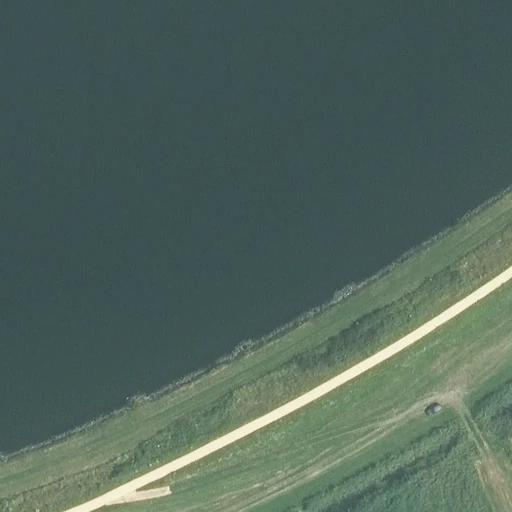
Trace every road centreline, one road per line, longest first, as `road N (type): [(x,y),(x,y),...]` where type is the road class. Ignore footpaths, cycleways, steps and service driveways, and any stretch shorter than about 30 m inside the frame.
road 1 (track): [(511,214),(351,318),(149,427),(0,489)]
road 2 (track): [(511,337),(362,442),(202,511)]
road 3 (track): [(394,416),(232,469),(111,497)]
road 4 (track): [(446,382),(510,511)]
